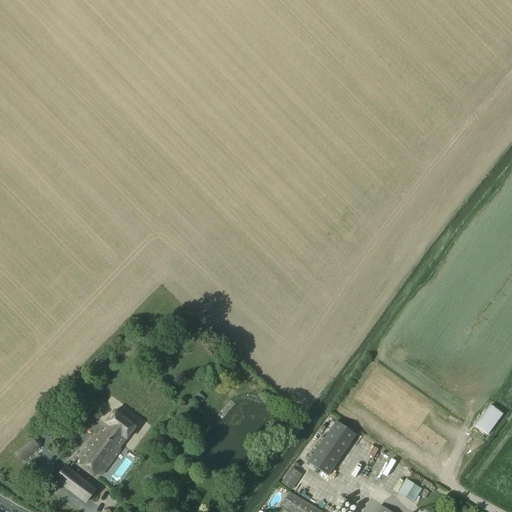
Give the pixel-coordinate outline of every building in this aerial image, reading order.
[(216,391),(210,399),(218,405),(224,397),(216,391)] [(199,393),(193,399),(198,405),(205,399),(199,393)] [(490,406),(475,426),(488,435),(502,415),(490,406)] [(105,423),(106,423),(97,436),(94,435),(78,457),(102,475),(120,450),(118,449),(126,438),(127,439),(136,427),(114,411),(105,423)] [(328,476),(356,435),(336,421),(308,462),(328,476)] [(15,455),(20,462),(38,448),(33,441),(15,455)] [(372,468),(385,476),(395,461),(381,453),(372,468)] [(289,466),(280,483),(291,490),(301,473),(289,466)] [(65,467),(55,480),(86,503),(96,491),(65,467)] [(406,479),(397,493),(414,503),(416,500),(418,501),(420,498),(418,496),(422,489),(406,479)] [(425,499),(429,493),(424,489),(420,496),(425,499)] [(281,507),(286,510),(289,511),(322,511),(290,492),(281,507)]
